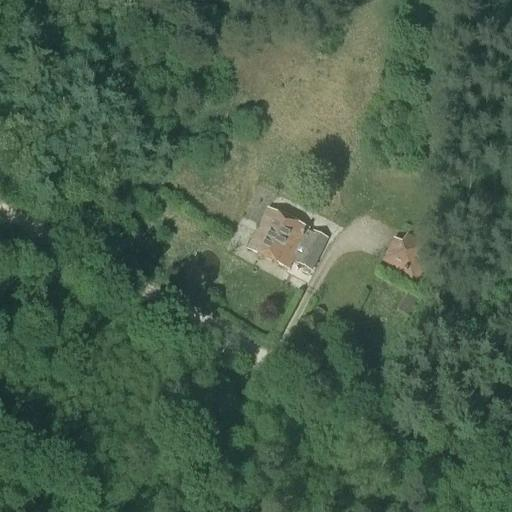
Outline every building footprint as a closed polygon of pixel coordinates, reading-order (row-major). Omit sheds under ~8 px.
[(489,217),(497,199),(476,189),(468,208),(489,217)] [(311,270),(325,240),(268,211),(248,250),(287,270),(292,260),(311,270)] [(468,228),(439,222),(436,237),(465,243),(468,228)] [(430,248),(407,236),(403,244),(394,240),(382,263),(397,271),(394,276),(416,287),(432,255),(428,253),(430,248)] [(408,297),(400,311),(411,318),(420,302),(409,295),(408,297)]
